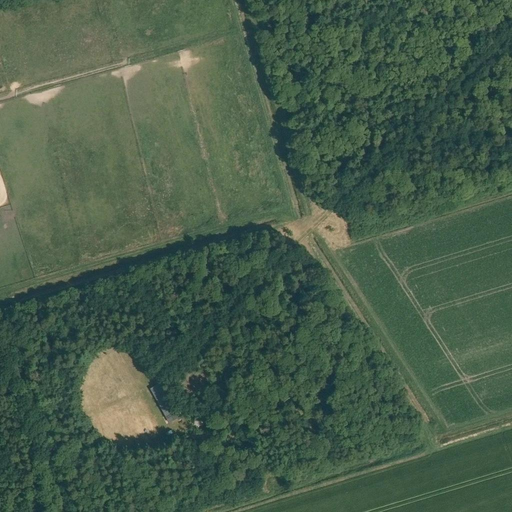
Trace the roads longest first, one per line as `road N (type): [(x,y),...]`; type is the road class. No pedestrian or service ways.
road 1 (track): [(249,0),(313,225),(300,229),(288,209),(0,292)]
road 2 (track): [(0,97),(231,33)]
road 3 (track): [(511,410),(429,438),(434,450),(511,427)]
